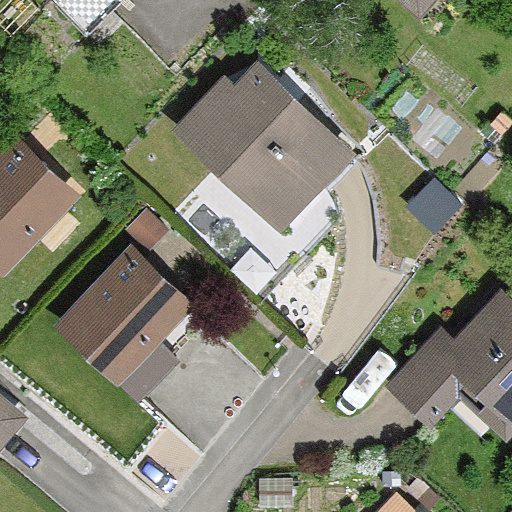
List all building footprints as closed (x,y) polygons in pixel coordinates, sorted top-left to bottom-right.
[(402,0),(419,14),(431,0),(402,0)] [(245,43),(169,120),(281,229),(357,153),(245,43)] [(18,131),(0,148),(0,271),(79,192),(18,131)] [(131,240),(53,321),(117,382),(121,380),(138,396),(177,356),(155,336),(191,298),(131,240)] [(443,322),(383,377),(428,426),(465,391),(508,438),(511,434),(511,289),(458,338),(443,322)] [(0,456),(31,422),(0,394),(0,456)] [(421,511),(399,492),(380,511),(421,511)]
